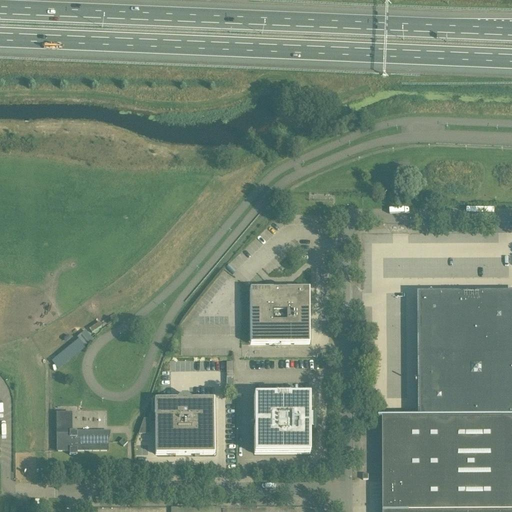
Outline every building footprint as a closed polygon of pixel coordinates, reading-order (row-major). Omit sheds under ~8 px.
[(250,345),(263,345),(309,345),(309,289),(286,289),(282,286),(276,286),(273,290),(249,290),(250,345)] [(511,511),(511,295),(420,296),(421,418),(379,419),(379,420),(383,420),(383,511),(511,511)] [(197,308),(200,303),(194,299),(191,303),(197,308)] [(88,344),(93,340),(85,331),(80,335),(81,336),(88,344)] [(76,338),(84,347),(88,344),(81,336),(80,335),(76,338)] [(58,369),(59,370),(74,358),(85,348),(80,342),(78,340),(74,343),(52,362),(53,364),(54,365),(58,369)] [(394,386),(390,391),(401,400),(404,396),(394,386)] [(177,400),(171,400),(154,400),(155,455),(214,455),(213,400),(191,400),(186,396),(181,396),(177,400)] [(254,396),(254,410),(254,455),(309,455),(309,432),(312,429),(309,426),(309,425),(312,422),(309,418),(309,396),(254,396)] [(69,415),(57,416),(57,435),(57,452),(69,452),(69,456),(77,456),(77,452),(107,452),(107,447),(107,444),(107,435),(77,436),(77,432),(72,432),(69,432),(69,415)] [(127,443),(123,439),(119,443),(123,448),(127,443)] [(130,443),(129,458),(138,458),(138,444),(130,443)]
